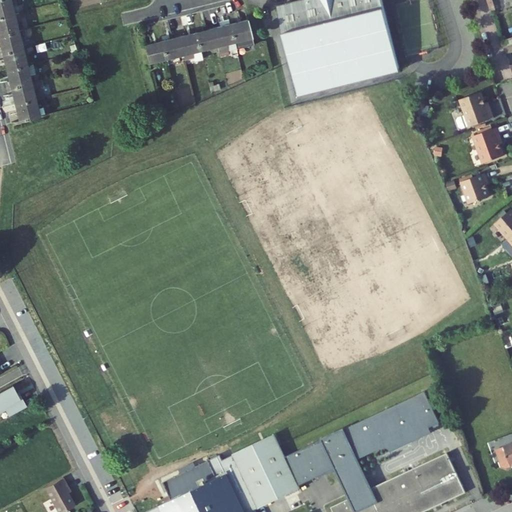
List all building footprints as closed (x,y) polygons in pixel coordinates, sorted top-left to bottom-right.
[(0,20),(14,17),(9,0),(5,0),(0,1),(0,20)] [(322,4),(277,15),(298,102),(395,78),(376,0),(339,0),(333,1),(335,9),(324,11),(322,4)] [(487,0),(491,11),(504,8),(502,0),(487,0)] [(333,1),(322,4),(324,11),(335,9),(333,1)] [(0,37),(18,33),(14,17),(0,20),(0,37)] [(252,46),(247,25),(230,29),(234,46),(244,44),(245,48),(252,46)] [(236,54),(234,46),(230,29),(213,33),(217,51),(219,58),(236,54)] [(23,50),(18,33),(0,37),(0,41),(4,55),(23,50)] [(200,55),(217,51),(213,33),(196,37),(200,55)] [(202,62),(200,55),(196,37),(178,42),(183,59),(184,64),(194,62),(194,64),(202,62)] [(511,52),(511,38),(502,42),(507,55),(511,52)] [(166,63),(183,59),(178,42),(161,46),(166,63)] [(148,68),(166,63),(161,46),(143,50),(148,68)] [(27,68),(23,50),(4,55),(8,72),(27,68)] [(32,85),(27,68),(8,72),(13,89),(32,85)] [(36,103),(32,85),(13,89),(17,108),(36,103)] [(471,128),(496,119),(491,107),(488,108),(482,93),(461,101),(471,128)] [(41,121),(36,103),(17,108),(22,126),(41,121)] [(503,141),(499,129),(475,137),(484,164),(505,157),(500,143),(503,141)] [(486,174),(462,183),(470,205),(491,197),(486,183),(489,182),(486,174)] [(511,216),(497,228),(510,243),(511,241),(511,216)] [(389,450),(445,424),(427,386),(374,413),(371,414),(385,443),(389,450)] [(385,443),(371,414),(341,429),(355,458),(385,443)] [(355,458),(341,429),(307,446),(287,455),(284,457),(298,485),(334,468),(355,458)] [(273,436),(233,456),(259,509),(300,490),(299,487),(298,485),(284,457),(279,447),(273,436)] [(511,447),(498,452),(503,466),(509,468),(511,466),(511,447)] [(411,511),(462,487),(443,448),(368,484),(365,486),(370,498),(355,505),(349,494),(346,495),(328,504),(332,511),(411,511)] [(233,456),(214,464),(219,474),(238,511),(254,511),(255,511),(259,509),(233,456)] [(355,458),(334,468),(346,495),(349,494),(355,505),(370,498),(365,486),(368,484),(355,458)] [(161,483),(169,498),(219,474),(214,464),(212,459),(161,483)] [(238,511),(219,474),(169,498),(146,510),(147,511),(254,511),(255,511),(254,511),(238,511)] [(68,485),(64,478),(45,489),(57,511),(65,511),(76,506),(65,487),(68,485)]
